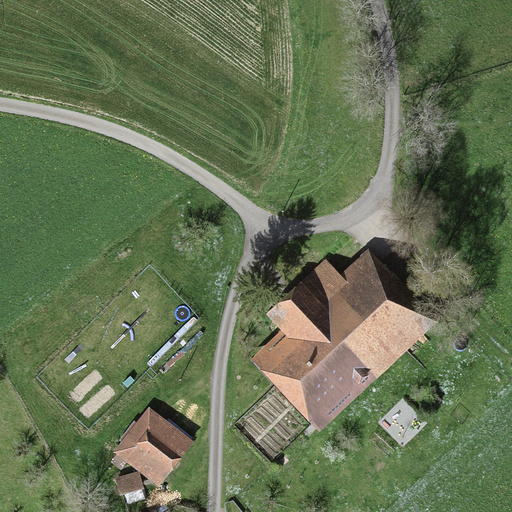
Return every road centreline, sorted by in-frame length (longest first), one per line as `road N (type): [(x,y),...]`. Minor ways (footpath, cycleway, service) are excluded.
road 1 (unclassified): [(0,105),(124,133),(280,228),(326,224),(371,199),(393,145),(394,83),(377,0)]
road 2 (track): [(261,220),(222,353),(215,511)]
